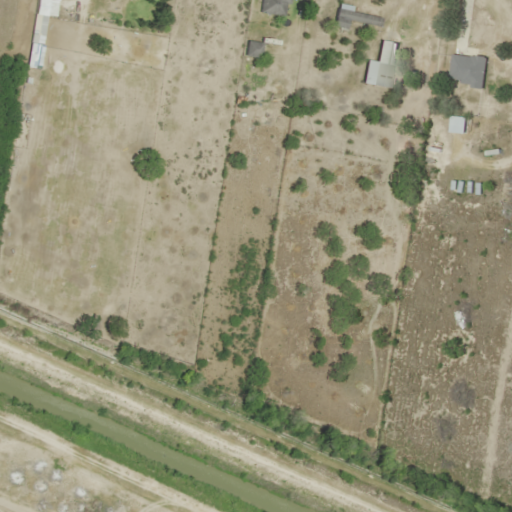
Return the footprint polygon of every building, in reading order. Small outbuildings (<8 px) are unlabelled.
[(54,0),(33,0),(33,35),(44,35),(44,15),(54,15),(54,0)] [(344,29),(346,20),(377,26),(379,16),(335,7),(332,26),(344,29)] [(395,43),(378,40),(374,62),(365,61),(362,84),(388,88),(395,43)] [(257,57),(259,43),(245,42),(243,56),(257,57)] [(481,86),(484,56),(450,54),(448,83),(481,86)]
